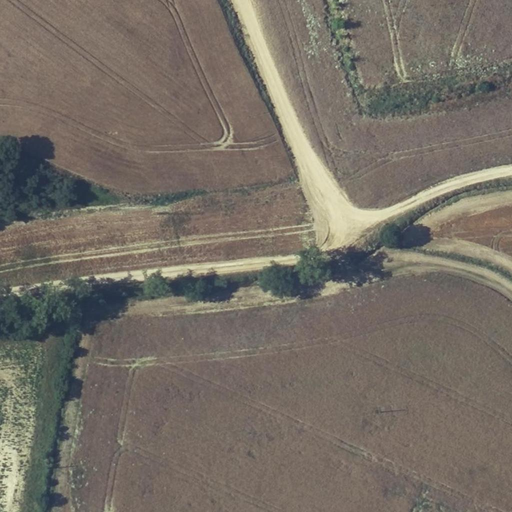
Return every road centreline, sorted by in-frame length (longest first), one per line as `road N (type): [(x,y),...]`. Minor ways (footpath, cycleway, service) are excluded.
road 1 (track): [(0,294),(324,254),(426,192),(511,167)]
road 2 (track): [(511,295),(447,267),(365,277),(352,273),(338,249)]
